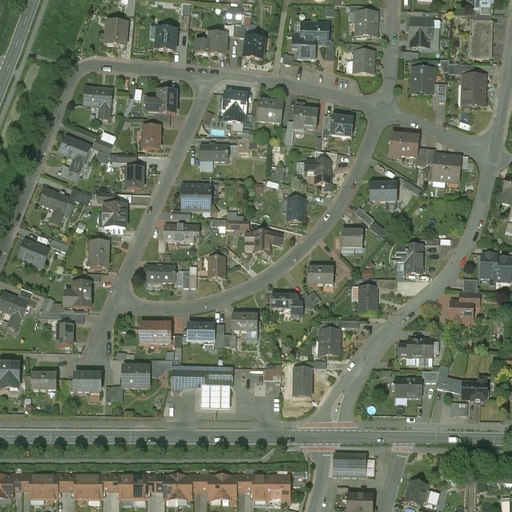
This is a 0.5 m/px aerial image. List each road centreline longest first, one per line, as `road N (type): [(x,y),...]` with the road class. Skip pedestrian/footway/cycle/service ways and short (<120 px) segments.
road 1 (residential): [(382,109),(331,217),(287,263),(214,303),(183,309),(117,300)]
road 2 (residential): [(493,156),(467,247),(356,369),(325,437)]
road 3 (residential): [(206,75),(78,69),(0,257)]
road 4 (secondary): [(325,437),(0,437)]
road 5 (residential): [(117,300),(206,75)]
road 6 (residential): [(382,109),(298,86),(206,75)]
road 7 (residential): [(493,156),(382,109)]
